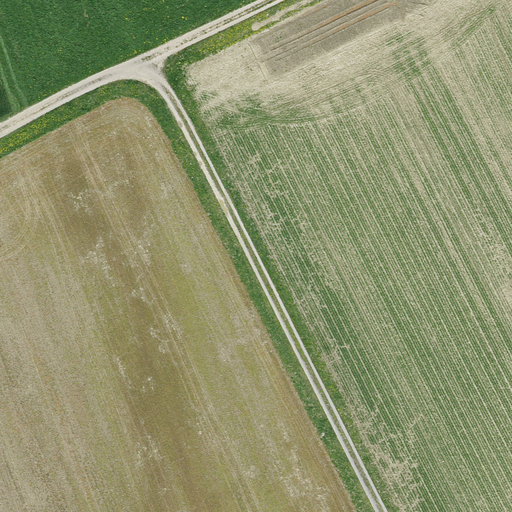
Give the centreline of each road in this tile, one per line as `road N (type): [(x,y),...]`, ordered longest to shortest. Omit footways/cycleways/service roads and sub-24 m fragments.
road 1 (track): [(150,59),(379,511)]
road 2 (track): [(274,0),(0,131)]
